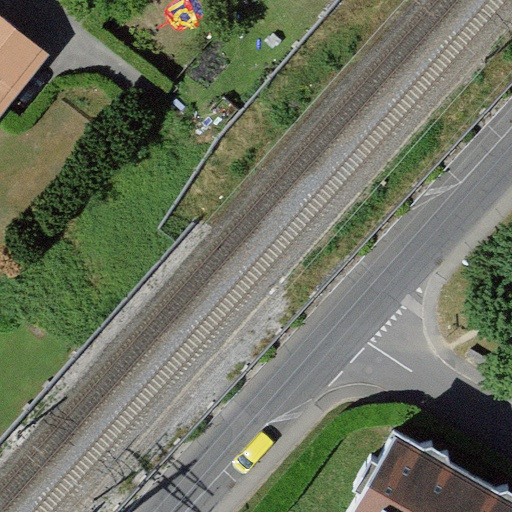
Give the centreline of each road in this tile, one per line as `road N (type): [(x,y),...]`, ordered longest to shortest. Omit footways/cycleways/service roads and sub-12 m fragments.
road 1 (residential): [(358,319),(183,511)]
road 2 (residential): [(511,152),(358,319)]
road 3 (residential): [(358,319),(511,418)]
